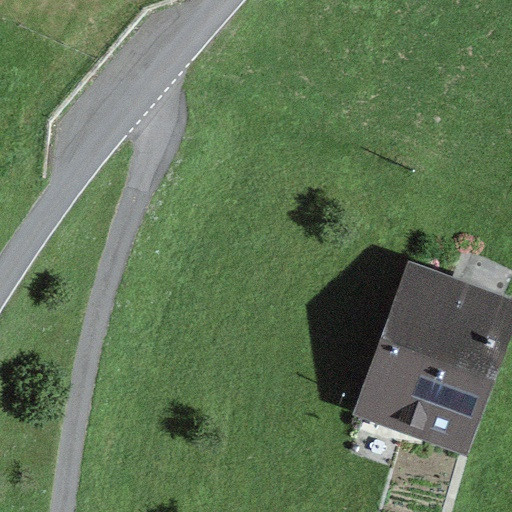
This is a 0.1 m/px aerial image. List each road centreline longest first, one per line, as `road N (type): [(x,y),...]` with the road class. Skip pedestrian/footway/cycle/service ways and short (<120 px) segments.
road 1 (track): [(159,61),(167,121),(118,215),(87,341),(60,511)]
road 2 (unclassified): [(210,0),(36,209),(0,269)]
